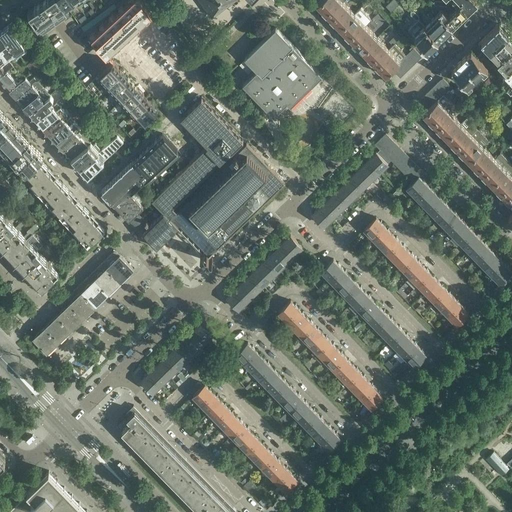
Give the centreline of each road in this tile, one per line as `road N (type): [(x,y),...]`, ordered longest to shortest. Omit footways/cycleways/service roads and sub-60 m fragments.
road 1 (tertiary): [(319,511),(511,323)]
road 2 (residential): [(318,480),(215,374),(158,416)]
road 3 (residential): [(401,398),(290,287),(246,328)]
road 4 (residential): [(488,312),(384,208),(373,208),(335,244)]
road 5 (residential): [(176,112),(121,57),(158,22),(204,84)]
road 6 (residential): [(120,233),(0,94)]
road 7 (residential): [(389,108),(511,234)]
road 8 (residential): [(0,262),(46,303),(120,233)]
road 9 (residential): [(246,328),(361,437)]
road 10 (residential): [(335,244),(446,354)]
road 11 (residential): [(389,108),(499,0)]
road 12 (residential): [(288,0),(389,108)]
road 13 (residential): [(204,84),(306,190)]
road 14 (residential): [(158,416),(253,511)]
road 15 (residential): [(151,263),(57,354)]
